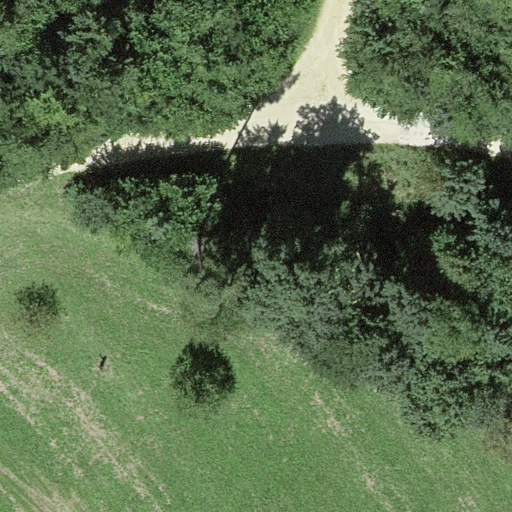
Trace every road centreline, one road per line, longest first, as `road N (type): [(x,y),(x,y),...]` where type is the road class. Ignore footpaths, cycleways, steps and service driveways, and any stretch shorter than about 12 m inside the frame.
road 1 (track): [(0,176),(281,117),(511,140)]
road 2 (track): [(332,0),(281,117)]
